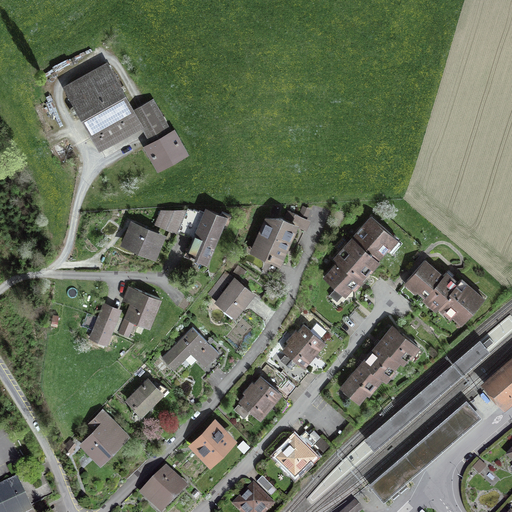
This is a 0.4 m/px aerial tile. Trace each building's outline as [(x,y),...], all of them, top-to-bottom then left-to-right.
[(107,65),(68,87),(100,147),(111,141),(109,138),(138,122),(107,65)] [(160,140),(147,147),(158,167),(184,152),(173,132),(170,134),(152,102),(136,111),(145,126),(147,125),(154,137),(157,136),(160,140)] [(226,217),(206,208),(205,212),(199,210),(199,211),(194,209),(193,210),(188,208),(187,210),(182,220),(199,227),(187,254),(190,255),(189,256),(195,258),(196,257),(204,261),(208,250),(211,252),(226,217)] [(162,211),(156,224),(177,232),(182,220),(187,210),(162,211)] [(258,253),(252,266),(273,275),(279,262),(288,242),(297,246),(298,245),(295,244),(306,219),(288,211),(284,220),(281,218),(267,218),(253,250),(258,253)] [(353,237),(377,259),(396,238),(371,216),(353,237)] [(130,244),(158,256),(162,246),(159,245),(158,246),(156,245),(160,236),(137,227),(130,244)] [(334,258),(338,262),(325,277),(336,287),(330,295),(337,301),(343,294),(345,295),(344,296),(349,300),(351,298),(351,292),(348,290),(361,277),(377,259),(353,237),(334,258)] [(407,280),(425,296),(425,297),(437,308),(441,304),(460,322),(471,310),(473,311),(484,299),(466,283),(463,287),(446,272),(443,276),(425,260),(407,280)] [(221,296),(217,301),(226,308),(223,311),(236,322),(244,312),(240,309),(253,292),(226,271),(212,289),(221,296)] [(126,318),(145,325),(148,316),(152,318),(160,298),(130,286),(124,301),(132,304),(126,318)] [(270,286),(262,297),(276,308),(284,294),(278,289),(276,290),(270,286)] [(91,337),(106,343),(118,314),(103,308),(91,337)] [(293,336),(312,352),(323,340),(320,338),(326,330),(316,322),(310,330),(304,324),(293,336)] [(193,327),(162,357),(174,369),(190,352),(200,362),(194,368),(204,379),(220,363),(218,360),(224,354),(220,349),(218,352),(193,327)] [(402,363),(418,345),(403,333),(400,336),(391,328),(362,362),(382,378),(384,380),(400,361),(402,363)] [(312,352),(293,336),(283,349),(290,354),(287,357),(285,355),(280,360),(283,362),(290,368),(297,361),(302,365),(312,352)] [(490,351),(481,340),(365,440),(374,451),(490,351)] [(369,389),(371,391),(382,378),(362,362),(343,385),(350,391),(348,393),(358,401),(369,389)] [(511,393),(511,362),(486,384),(502,402),(511,393)] [(279,392),(284,396),(294,384),(277,369),(267,381),(279,392)] [(250,388),(269,404),(279,392),(267,381),(260,376),(250,388)] [(136,391),(128,399),(142,413),(167,388),(161,384),(157,388),(148,379),(143,384),(142,383),(135,390),(136,391)] [(258,416),(269,404),(250,388),(239,400),(243,404),(241,406),(238,404),(234,409),(244,418),(251,410),(258,416)] [(467,400),(369,485),(384,502),(482,417),(467,400)] [(86,442),(101,457),(124,435),(101,412),(90,424),(97,431),(86,442)] [(222,431),(215,424),(195,443),(200,448),(211,458),(230,439),(222,431)] [(305,430),(300,435),(311,446),(316,440),(310,434),(305,430)] [(314,430),(310,434),(316,440),(320,436),(314,430)] [(295,473),(313,455),(295,437),(277,455),(295,473)] [(72,448),(76,445),(70,440),(65,445),(66,452),(69,454),(73,450),(72,448)] [(243,440),(238,446),(244,452),(249,446),(243,440)] [(150,456),(141,447),(122,472),(126,481),(150,456)] [(173,480),(166,473),(146,493),(151,497),(162,508),(181,488),(173,481),(173,480)] [(0,511),(34,511),(17,476),(0,483),(0,511)] [(262,476),(257,482),(271,496),(277,490),(262,476)] [(243,511),(263,511),(272,503),(254,485),(235,504),(243,511)] [(342,511),(358,511),(362,509),(357,503),(348,510),(347,508),(342,511)]
